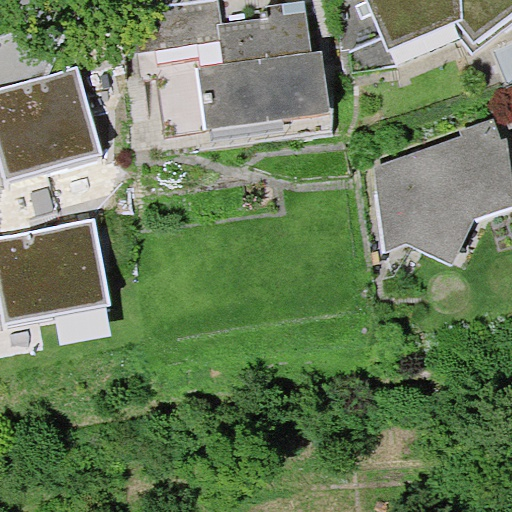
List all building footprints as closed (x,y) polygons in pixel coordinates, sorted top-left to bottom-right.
[(205,135),(329,118),(320,56),(310,57),(304,15),(221,26),(216,0),(199,0),(121,11),(131,80),(155,76),(163,133),(204,128),(205,135)] [(511,0),(365,0),(383,44),(408,34),(412,43),(456,25),(472,46),(511,15),(511,0)] [(77,64),(0,86),(0,160),(6,181),(103,152),(77,64)] [(480,227),(511,214),(511,159),(504,124),(375,175),(394,261),(418,252),(461,270),(480,227)] [(95,218),(0,235),(0,304),(4,325),(111,305),(95,218)]
